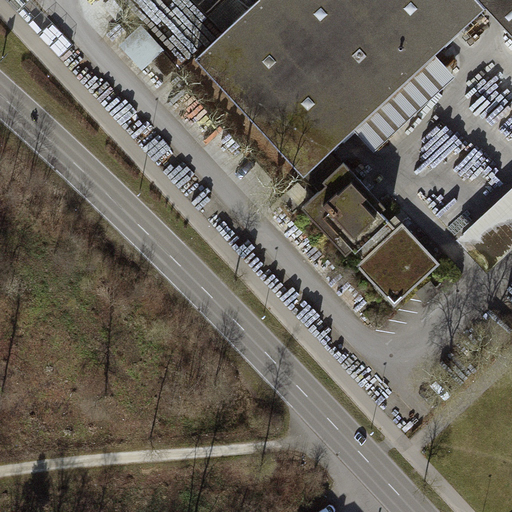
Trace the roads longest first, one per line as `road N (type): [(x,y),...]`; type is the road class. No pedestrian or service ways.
road 1 (primary): [(0,94),(140,224),(417,511)]
road 2 (track): [(0,476),(283,444),(327,415)]
